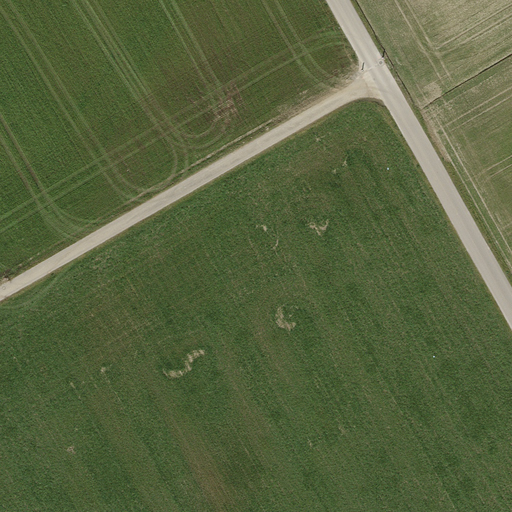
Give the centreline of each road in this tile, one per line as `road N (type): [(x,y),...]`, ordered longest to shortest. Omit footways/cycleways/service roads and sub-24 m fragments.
road 1 (track): [(377,74),(0,291)]
road 2 (unclassified): [(334,0),(511,313)]
